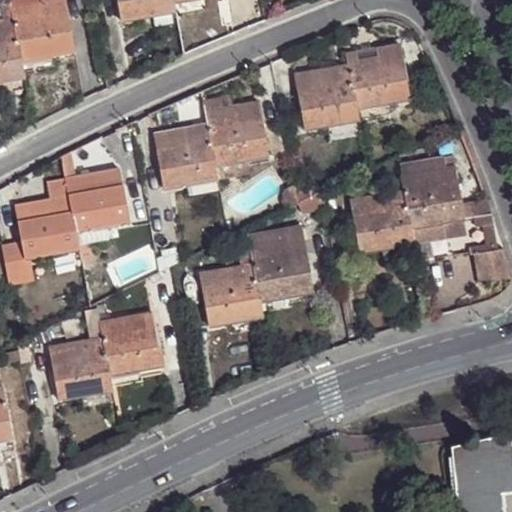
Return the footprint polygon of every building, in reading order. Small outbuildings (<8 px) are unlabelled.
[(118,0),(122,20),(145,16),(145,13),(174,8),(173,1),(172,0),(118,0)] [(20,8),(14,9),(21,58),(52,53),(52,56),(75,52),(67,1),(20,8)] [(145,13),(145,16),(174,11),(174,8),(145,13)] [(21,58),(14,9),(4,11),(5,22),(0,22),(0,78),(24,74),(22,61),(21,58)] [(403,44),(346,55),(348,66),(356,106),(385,101),(386,104),(412,99),(403,44)] [(52,53),(21,58),(22,61),(52,56),(52,53)] [(306,129),(330,125),(329,122),(357,116),(356,109),(356,106),(348,66),(297,75),(306,129)] [(203,102),(205,112),(230,107),(228,98),(203,102)] [(356,106),(356,109),(386,104),(385,101),(356,106)] [(230,107),(205,112),(208,125),(215,164),(245,158),(268,154),(259,102),(230,107)] [(330,125),(358,119),(357,116),(329,122),(330,125)] [(165,188),(188,184),(188,180),(217,175),(215,164),(208,125),(156,135),(165,188)] [(487,201),(464,205),(454,155),(400,165),(404,192),(414,241),(414,244),(418,261),(433,259),(430,241),(446,238),(442,222),(466,219),(475,218),(476,226),(484,225),(487,244),(474,247),(475,253),(498,249),(492,215),(487,201)] [(245,158),(215,164),(217,175),(218,179),(249,172),(245,158)] [(119,170),(65,181),(68,198),(75,232),(106,227),(106,230),(129,225),(119,170)] [(188,184),(218,179),(217,175),(188,180),(188,184)] [(298,204),(294,186),(285,191),(284,203),(286,209),(298,204)] [(414,241),(404,192),(353,202),(361,254),(385,250),(384,246),(414,241)] [(325,207),(323,193),(298,204),(304,213),(325,207)] [(64,272),(82,268),(76,235),(75,232),(68,198),(16,207),(25,262),(62,256),(64,272)] [(442,222),(446,238),(469,235),(466,219),(442,222)] [(75,232),(76,235),(106,230),(106,227),(75,232)] [(261,297),(262,301),(262,303),(316,292),(305,239),(303,228),(249,237),(248,237),(249,240),(261,297)] [(249,240),(238,242),(243,267),(254,265),(249,240)] [(384,246),(385,250),(414,244),(414,241),(384,246)] [(498,249),(475,253),(479,282),(511,277),(511,271),(504,248),(498,249)] [(264,317),(254,265),(243,267),(201,275),(210,327),(234,323),(264,317)] [(86,311),(88,320),(98,318),(97,314),(96,309),(86,311)] [(108,312),(97,314),(98,318),(108,374),(108,378),(138,371),(161,367),(152,315),(111,322),(108,312)] [(57,402),(83,397),(111,391),(110,387),(108,378),(108,374),(98,318),(88,320),(92,341),(48,349),(57,402)] [(0,438),(12,436),(5,388),(0,388),(0,438)] [(511,432),(452,447),(458,511),(505,511),(503,493),(511,491),(511,432)]
